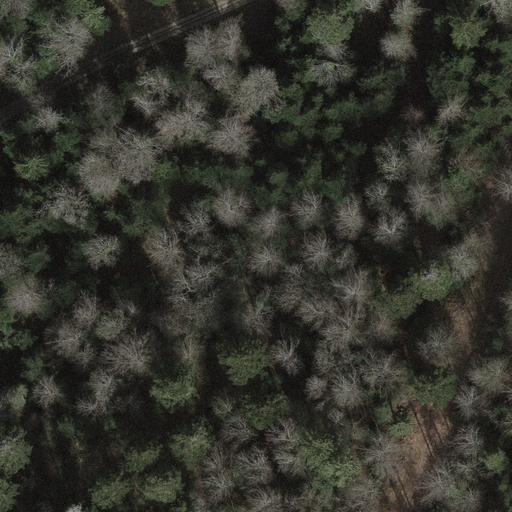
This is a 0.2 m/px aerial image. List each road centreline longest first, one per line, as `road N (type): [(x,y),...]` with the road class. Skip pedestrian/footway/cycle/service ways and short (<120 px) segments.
road 1 (track): [(511,251),(402,511)]
road 2 (track): [(0,111),(246,0)]
